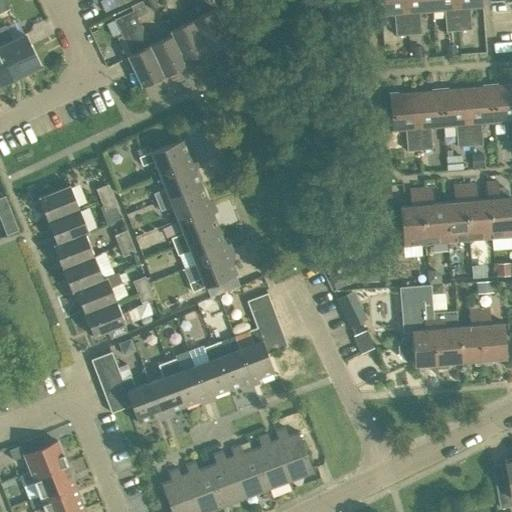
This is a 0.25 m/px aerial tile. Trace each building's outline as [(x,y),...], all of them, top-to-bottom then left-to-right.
[(0,0),(0,13),(10,9),(5,0),(0,0)] [(136,18),(137,17),(147,13),(142,0),(130,6),(133,11),(136,18)] [(396,35),(408,34),(405,0),(379,0),(381,15),(394,14),(396,35)] [(419,12),(432,11),(430,0),(405,0),(408,34),(421,33),(419,12)] [(446,31),(458,30),(456,0),(430,0),(432,11),(444,10),(446,31)] [(456,0),(458,30),(471,29),(469,8),(483,7),(481,0),(456,0)] [(192,20),(208,50),(230,39),(216,9),(192,20)] [(150,44),(137,17),(136,18),(133,11),(114,19),(130,54),(126,56),(141,87),(164,76),(149,45),(150,44)] [(185,61),(208,50),(192,20),(171,31),(185,61)] [(0,27),(0,32),(20,75),(40,66),(24,34),(12,40),(6,25),(0,27)] [(187,65),(185,61),(171,31),(169,31),(171,34),(150,44),(149,45),(164,76),(187,65)] [(0,83),(0,84),(20,75),(0,32),(0,83)] [(511,84),(490,86),(493,122),(505,121),(507,142),(511,141),(511,84)] [(480,123),(493,122),(490,86),(465,88),(469,145),(482,144),(480,123)] [(457,146),(469,145),(465,88),(439,90),(442,126),(455,125),(457,146)] [(430,127),(442,126),(439,90),(414,92),(418,150),(432,149),(430,127)] [(406,151),(418,150),(414,92),(388,94),(391,130),(405,129),(406,151)] [(159,175),(192,161),(183,139),(150,152),(139,156),(142,166),(153,161),(159,175)] [(156,202),(201,184),(192,161),(159,175),(164,189),(153,193),(156,202)] [(486,182),(490,237),(511,235),(511,222),(510,197),(509,197),(508,190),(504,187),(498,187),(497,181),(486,182)] [(468,239),(490,237),(486,182),(487,199),(476,200),(475,183),(464,184),(468,239)] [(47,220),(79,207),(69,184),(37,197),(47,220)] [(100,199),(112,195),(108,184),(96,189),(100,199)] [(177,220),(210,206),(201,184),(156,202),(160,211),(171,207),(177,220)] [(446,241),(468,239),(464,184),(453,185),(455,201),(443,202),(446,241)] [(390,185),(378,186),(380,201),(391,200),(390,185)] [(446,241),(443,202),(432,203),(431,187),(420,188),(425,243),(446,241)] [(402,244),(425,243),(420,188),(409,189),(411,205),(399,206),(402,244)] [(112,195),(100,199),(105,210),(116,206),(112,195)] [(174,247),(219,229),(210,206),(177,220),(182,233),(170,238),(174,247)] [(84,232),(85,234),(89,232),(79,207),(47,220),(56,243),(84,232)] [(14,218),(2,223),(6,235),(18,230),(14,218)] [(174,247),(177,255),(189,250),(195,265),(229,251),(219,229),(174,247)] [(119,246),(131,241),(126,230),(114,235),(119,246)] [(94,255),(85,234),(84,232),(56,243),(52,244),(62,268),(94,255)] [(131,241),(119,246),(123,257),(135,252),(131,241)] [(229,251),(195,265),(200,278),(189,282),(192,292),(204,287),(238,273),(229,251)] [(103,279),(103,278),(94,255),(62,268),(71,292),(75,290),(103,279)] [(511,274),(511,259),(500,261),(501,275),(511,274)] [(84,313),(116,301),(111,288),(123,283),(118,271),(103,278),(103,279),(75,290),(84,313)] [(137,292),(149,287),(145,276),(132,281),(137,292)] [(149,287),(137,292),(141,303),(154,298),(149,287)] [(271,304),(267,293),(247,301),(251,311),(271,304)] [(351,298),(340,303),(352,330),(363,325),(351,298)] [(116,301),(84,313),(93,337),(107,331),(110,339),(128,332),(125,324),(132,321),(128,310),(121,313),(116,301)] [(154,301),(142,306),(146,318),(158,313),(154,301)] [(483,365),(479,307),(478,302),(468,302),(470,325),(457,326),(460,361),(474,359),(474,365),(483,365)] [(275,314),(271,304),(251,311),(255,322),(275,314)] [(479,307),(483,365),(492,364),(491,358),(506,357),(503,323),(491,324),(490,307),(479,307)] [(460,361),(457,326),(445,327),(444,310),(433,311),(438,368),(446,368),(446,362),(460,361)] [(429,369),(438,368),(433,311),(422,312),(424,329),(411,330),(412,336),(408,337),(405,337),(402,339),(399,346),(399,352),(403,358),(407,360),(413,359),(414,364),(429,363),(429,369)] [(279,325),(275,314),(255,322),(257,327),(259,332),(279,325)] [(283,335),(279,325),(259,332),(263,343),(283,335)] [(253,343),(238,348),(251,381),(273,372),(266,354),(267,354),(263,343),(259,332),(257,327),(248,331),(253,343)] [(287,346),(283,335),(263,343),(267,354),(287,346)] [(221,341),(212,345),(228,389),(251,381),(238,348),(225,353),(221,341)] [(207,360),(194,365),(206,397),(228,389),(212,345),(203,348),(207,360)] [(116,362),(112,352),(91,360),(95,370),(116,362)] [(176,358),(167,362),(184,406),(206,397),(194,365),(180,370),(176,358)] [(118,367),(116,362),(95,370),(99,381),(120,373),(118,367)] [(149,382),(162,414),(184,406),(167,362),(157,365),(156,362),(142,367),(149,382)] [(122,379),(120,373),(99,381),(103,391),(124,383),(122,379)] [(131,375),(122,379),(124,383),(128,394),(132,405),(132,404),(139,423),(162,414),(149,382),(135,387),(131,375)] [(128,394),(124,383),(103,391),(107,402),(128,394)] [(132,405),(128,394),(107,402),(111,413),(132,405)] [(276,443),(290,480),(313,471),(299,434),(289,438),(285,427),(275,431),(279,442),(276,443)] [(290,480),(276,443),(272,445),(268,434),(258,438),(262,448),(253,452),(267,489),(290,480)] [(67,464),(57,441),(25,454),(21,445),(9,450),(13,460),(25,455),(31,471),(19,476),(21,482),(65,465),(67,464)] [(267,489),(253,452),(244,455),(240,444),(230,448),(235,459),(230,460),(244,498),(267,489)] [(244,498),(230,460),(227,462),(223,451),(213,455),(217,466),(208,469),(222,506),(244,498)] [(511,461),(505,462),(507,474),(494,477),(500,509),(511,506),(511,461)] [(206,511),(222,506),(208,469),(199,472),(195,462),(185,465),(189,476),(185,478),(197,511),(206,511)] [(75,487),(67,464),(65,465),(21,482),(23,486),(35,481),(41,496),(29,500),(30,504),(73,487),(75,487)] [(197,511),(185,478),(182,479),(178,468),(168,472),(172,482),(162,486),(171,511),(197,511)] [(437,486),(440,511),(462,511),(459,483),(437,486)] [(84,509),(75,487),(73,487),(30,504),(32,508),(44,504),(46,511),(76,511),(82,510),(84,509)]
